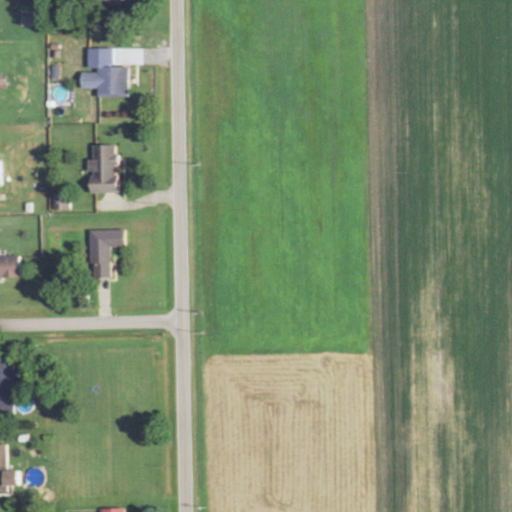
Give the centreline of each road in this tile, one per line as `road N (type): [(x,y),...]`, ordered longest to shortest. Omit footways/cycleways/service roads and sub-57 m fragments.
road 1 (tertiary): [(185,511),(176,0)]
road 2 (residential): [(0,324),(181,321)]
